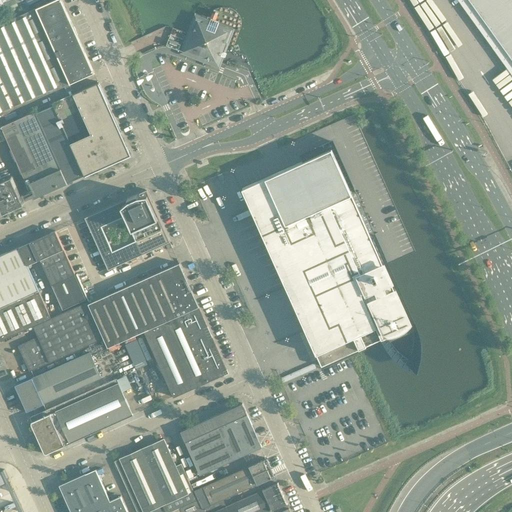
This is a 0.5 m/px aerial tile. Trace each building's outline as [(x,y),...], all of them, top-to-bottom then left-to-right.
[(0,114),(94,72),(61,0),(52,0),(0,23),(0,114)] [(511,0),(469,0),(511,59),(511,0)] [(227,43),(232,29),(218,24),(219,22),(210,19),(209,22),(196,17),(183,51),(184,52),(183,53),(187,55),(188,53),(201,58),(201,60),(206,62),(206,60),(217,64),(221,56),(223,56),(224,52),(222,52),(225,43),(227,43)] [(121,131),(99,82),(98,82),(51,103),(53,107),(84,175),(84,176),(131,155),(125,141),(121,131)] [(84,175),(53,107),(37,115),(50,146),(67,183),(84,175)] [(50,146),(37,115),(35,110),(1,126),(30,191),(21,195),(23,201),(32,196),(33,198),(67,183),(50,146)] [(305,160),(242,188),(286,286),(305,330),(316,354),(321,366),(359,349),(366,346),(367,345),(364,339),(379,332),(381,339),(387,336),(411,326),(394,288),(392,283),(370,236),(362,216),(363,216),(363,215),(363,214),(363,213),(363,212),(363,211),(362,211),(362,210),(361,210),(360,210),(359,210),(331,148),(305,160)] [(0,180),(0,204),(3,211),(3,212),(24,202),(23,201),(21,195),(12,175),(0,180)] [(170,242),(146,189),(84,217),(108,269),(170,242)] [(75,275),(55,230),(32,241),(19,247),(27,265),(40,259),(51,285),(75,275)] [(19,247),(0,254),(0,307),(38,290),(27,265),(19,247)] [(228,372),(179,263),(88,303),(103,338),(107,347),(144,331),(173,396),(228,372)] [(103,338),(88,303),(87,301),(86,301),(84,294),(82,295),(79,289),(73,291),(76,298),(68,302),(71,308),(50,317),(32,326),(37,336),(17,345),(29,371),(103,338)] [(38,290),(0,307),(0,340),(32,326),(50,317),(38,290)] [(139,338),(126,342),(135,368),(148,363),(139,338)] [(89,352),(15,385),(26,411),(101,378),(89,352)] [(116,378),(30,417),(32,421),(31,422),(45,454),(133,415),(116,378)] [(262,447),(242,403),(180,431),(200,475),(262,447)] [(164,438),(155,442),(119,458),(120,458),(114,461),(137,511),(169,511),(179,508),(198,500),(193,490),(181,463),(176,465),(164,438)] [(203,486),(193,490),(198,500),(202,509),(211,505),(223,499),(275,476),(274,475),(273,476),(266,459),(267,459),(266,458),(203,486)] [(110,500),(96,469),(86,473),(59,485),(71,511),(127,511),(121,496),(110,500)] [(262,490),(226,507),(228,511),(266,511),(271,510),(271,511),(272,510),(287,503),(278,482),(262,489),(262,490)] [(223,499),(211,505),(202,509),(198,500),(179,508),(181,511),(272,511),(272,510),(271,511),(271,510),(266,511),(228,511),(226,507),(223,499)]
